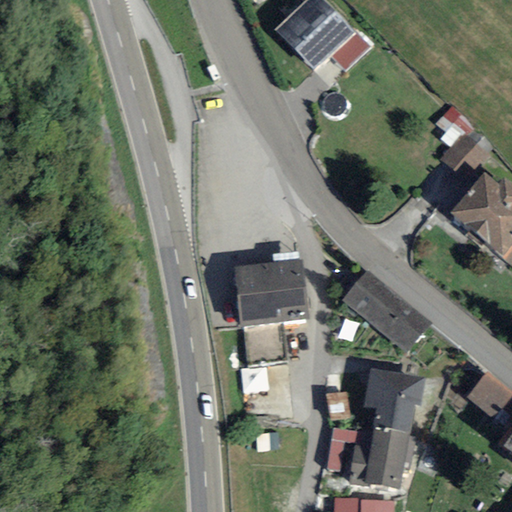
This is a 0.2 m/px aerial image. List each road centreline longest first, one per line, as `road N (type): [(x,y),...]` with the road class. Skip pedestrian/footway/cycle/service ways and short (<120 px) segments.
road 1 (secondary): [(107,0),(172,234),(206,511)]
road 2 (residential): [(304,511),(315,454),(322,294),(300,219),(311,185)]
road 3 (tertiary): [(511,369),(372,255),(311,185)]
road 4 (tertiary): [(311,185),(246,74),(215,0)]
